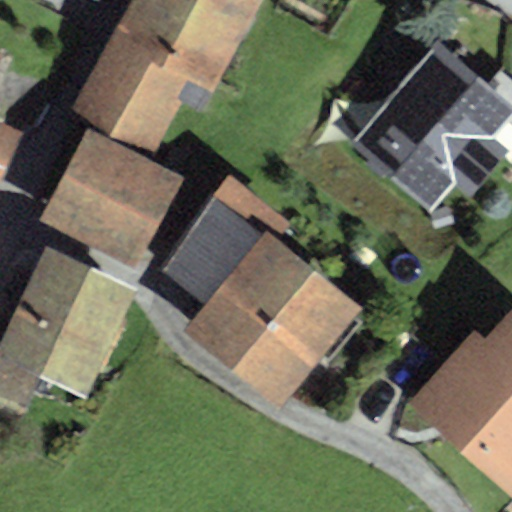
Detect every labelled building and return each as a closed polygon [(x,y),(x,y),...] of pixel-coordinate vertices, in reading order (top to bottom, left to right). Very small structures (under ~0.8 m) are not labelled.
[(120,0),(82,0),(111,16),(120,0)] [(272,0),(152,0),(92,119),(171,159),(204,96),(220,104),(272,0)] [(511,98),(457,46),(364,144),(442,219),(511,145),(511,98)] [(0,188),(23,143),(0,131),(0,188)] [(188,183),(93,138),(52,226),(146,271),(188,183)] [(367,309),(274,229),(191,324),(283,404),(367,309)] [(148,293),(54,249),(4,354),(99,398),(148,293)] [(490,330),(418,403),(511,493),(511,325),(499,339),(490,330)] [(41,384),(0,364),(0,430),(15,437),(41,384)]
